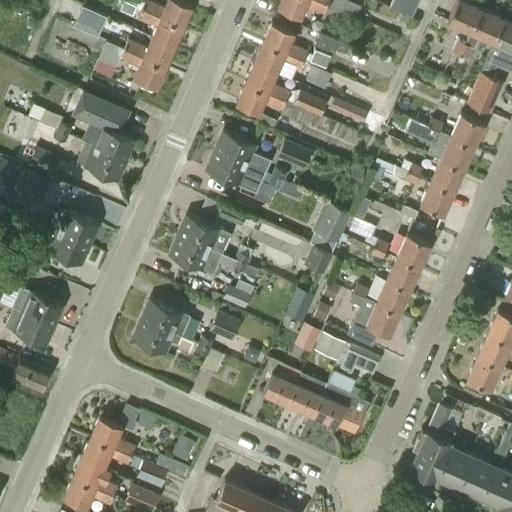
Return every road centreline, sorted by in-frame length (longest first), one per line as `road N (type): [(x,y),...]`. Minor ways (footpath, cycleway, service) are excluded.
road 1 (residential): [(79,362),(236,0)]
road 2 (residential): [(356,490),(511,158)]
road 3 (residential): [(356,490),(79,362)]
road 4 (residential): [(13,511),(79,362)]
